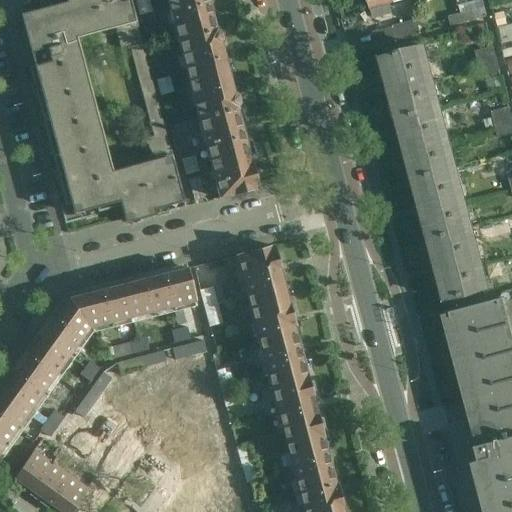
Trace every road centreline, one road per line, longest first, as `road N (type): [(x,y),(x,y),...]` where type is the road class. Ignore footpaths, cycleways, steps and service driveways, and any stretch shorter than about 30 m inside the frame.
road 1 (tertiary): [(420,511),(337,196)]
road 2 (residential): [(337,196),(31,275)]
road 3 (tertiary): [(337,196),(285,0)]
road 4 (residential): [(31,275),(0,151)]
